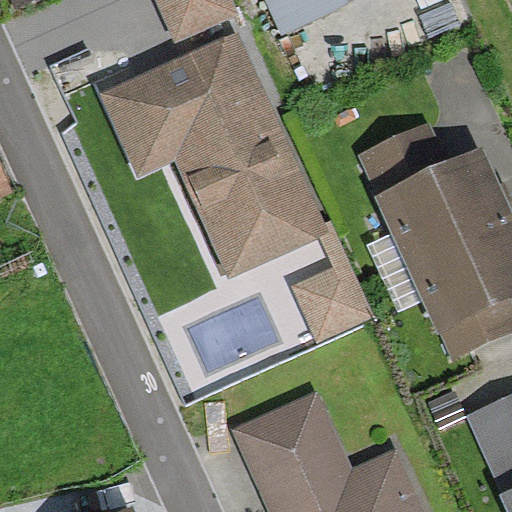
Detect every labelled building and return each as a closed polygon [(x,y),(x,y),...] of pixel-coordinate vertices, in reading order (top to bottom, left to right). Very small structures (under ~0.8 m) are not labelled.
[(154,0),(175,47),(240,18),(231,0),(154,0)] [(267,0),(283,34),(345,6),(342,0),(267,0)] [(240,32),(101,95),(140,179),(176,163),(229,280),(320,238),(332,233),(327,222),(240,32)] [(359,161),(405,268),(511,221),(511,211),(485,150),(441,169),(425,132),(359,161)] [(332,220),(327,222),(332,233),(320,238),(334,268),(292,287),(318,343),(376,317),(332,220)] [(511,221),(405,268),(449,364),(511,335),(511,221)] [(322,396),(235,434),(269,511),(428,511),(402,454),(357,474),(322,396)] [(511,511),(511,402),(469,420),(507,511),(511,511)]
